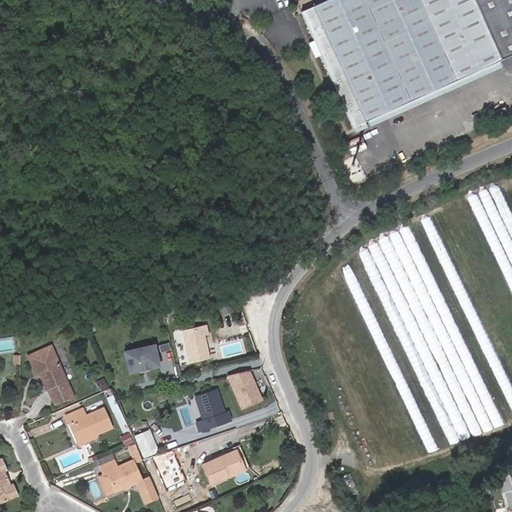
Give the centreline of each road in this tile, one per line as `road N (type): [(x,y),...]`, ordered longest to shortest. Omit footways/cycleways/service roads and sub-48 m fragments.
road 1 (unclassified): [(304,511),(322,474),(277,342),(289,281),(353,221)]
road 2 (unclassified): [(353,221),(281,62),(184,0)]
road 3 (unclassified): [(353,221),(431,177),(511,146)]
road 4 (unknown): [(396,136),(511,78)]
